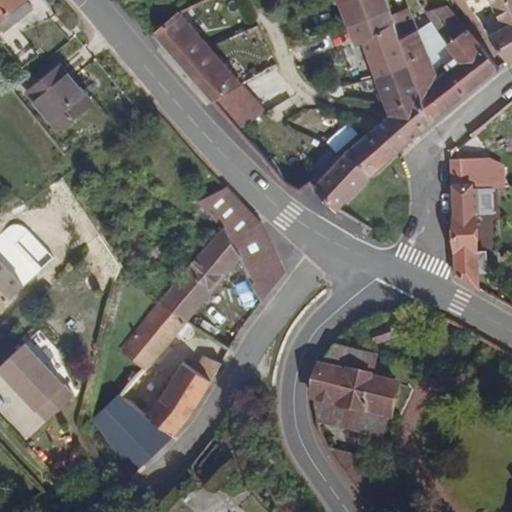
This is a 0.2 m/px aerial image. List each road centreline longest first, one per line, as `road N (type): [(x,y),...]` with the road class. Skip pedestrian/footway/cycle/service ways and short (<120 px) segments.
road 1 (tertiary): [(348,511),(302,444),(294,379),(317,327),(390,268)]
road 2 (residential): [(410,277),(428,238),(420,165),(432,142),(511,74)]
road 3 (tertiary): [(238,170),(90,0)]
road 4 (tertiary): [(238,170),(302,225),(390,268)]
